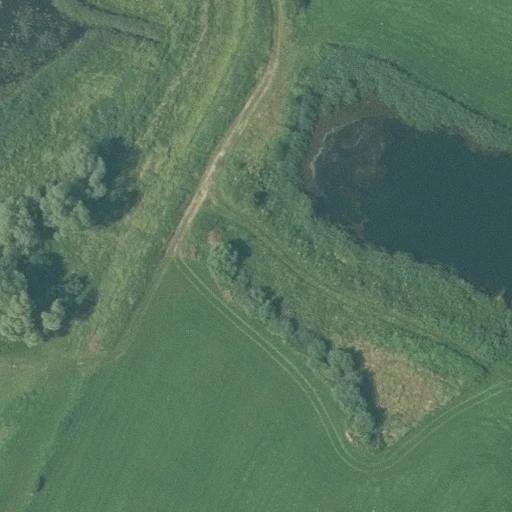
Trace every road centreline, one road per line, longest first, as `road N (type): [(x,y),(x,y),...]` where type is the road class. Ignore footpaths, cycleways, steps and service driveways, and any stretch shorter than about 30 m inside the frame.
road 1 (track): [(511,381),(345,299),(297,270),(257,225),(198,199),(265,76),(274,0)]
road 2 (track): [(198,199),(125,343),(36,382),(0,380)]
